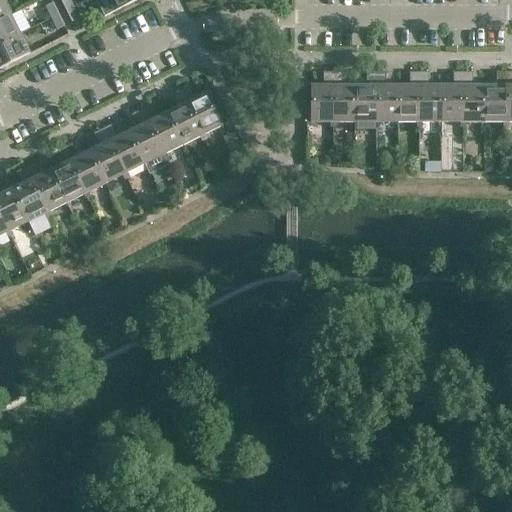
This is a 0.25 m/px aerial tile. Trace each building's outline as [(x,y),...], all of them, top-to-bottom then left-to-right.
[(0,0),(0,20),(10,15),(2,0),(0,0)] [(73,8),(69,0),(60,0),(66,12),(73,8)] [(139,0),(109,0),(115,12),(139,0)] [(59,15),(53,3),(45,7),(51,19),(59,15)] [(79,20),(73,8),(66,12),(72,23),(79,20)] [(0,44),(19,35),(10,15),(0,20),(0,44)] [(65,27),(59,15),(51,19),(57,31),(65,27)] [(0,69),(29,55),(19,35),(0,44),(0,69)] [(333,123),(333,73),(323,73),(323,81),(326,81),(328,84),(328,87),(311,87),(310,123),(333,123)] [(354,123),(354,87),(337,87),(337,84),(340,81),(342,81),(342,73),(333,73),(333,123),(354,123)] [(376,123),(376,73),(366,73),(366,81),(369,81),(372,84),(372,87),(354,87),(354,123),(376,123)] [(398,123),(398,87),(380,87),(380,84),(383,81),(386,81),(386,73),(376,73),(376,123),(398,123)] [(419,123),(419,73),(410,73),(410,81),(412,81),(415,84),(415,87),(398,87),(398,123),(419,123)] [(441,123),(441,87),(424,87),(424,84),(426,81),(429,81),(429,73),(419,73),(419,123),(441,123)] [(463,123),(463,73),(453,73),(453,81),(456,81),(459,84),(459,87),(441,87),(441,123),(463,123)] [(484,123),(484,87),(467,87),(467,84),(470,81),(473,81),(473,73),(463,73),(463,123),(484,123)] [(506,123),(506,73),(496,73),(496,81),(499,81),(502,84),(502,87),(484,87),(484,123),(506,123)] [(222,127),(206,94),(190,102),(188,99),(190,96),(192,95),(188,87),(180,92),(202,137),(222,127)] [(202,137),(180,92),(171,96),(175,103),(177,102),(181,103),(182,106),(167,114),(183,146),(202,137)] [(183,146),(167,114),(151,122),(150,119),(151,115),(153,114),(150,107),(141,111),(164,156),(183,146)] [(164,156),(141,111),(133,115),(136,122),(138,121),(142,122),(144,125),(128,133),(144,165),(164,156)] [(144,165),(128,133),(113,141),(111,138),(112,134),(115,133),(111,126),(103,130),(125,175),(144,165)] [(125,175),(103,130),(94,134),(97,142),(100,140),(103,142),(105,145),(89,152),(105,185),(125,175)] [(105,185),(89,152),(74,160),(72,157),(73,154),(76,152),(72,145),(63,150),(86,195),(105,185)] [(86,195),(63,150),(55,154),(58,161),(61,160),(64,161),(66,164),(50,172),(66,204),(86,195)] [(66,204),(50,172),(35,179),(33,176),(35,173),(37,172),(33,165),(25,169),(47,214),(66,204)] [(47,214),(25,169),(16,173),(20,180),(22,179),(26,180),(27,183),(12,191),(28,223),(47,214)] [(28,223),(12,191),(0,196),(0,215),(8,233),(28,223)] [(0,237),(8,233),(0,215),(0,237)]
